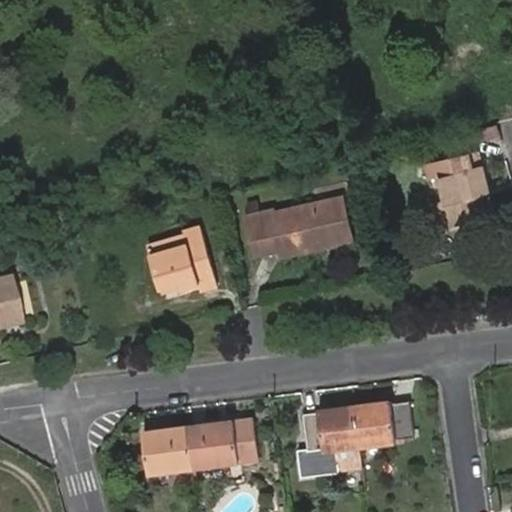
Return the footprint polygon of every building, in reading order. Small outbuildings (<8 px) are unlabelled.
[(500,123),(480,129),(482,142),(503,136),(500,123)] [(474,143),(449,149),(452,165),(478,159),(474,143)] [(442,171),(448,198),(454,219),(488,212),(483,190),(481,182),(489,179),(483,157),(478,159),(452,165),(449,149),(426,154),(431,174),(442,171)] [(481,182),(483,190),(491,188),(489,179),(481,182)] [(325,239),(355,231),(346,193),(277,211),(275,208),(250,214),(259,252),(284,245),(285,253),(327,243),(325,239)] [(454,219),(448,198),(438,200),(444,222),(454,219)] [(183,281),(185,286),(200,281),(202,289),(222,283),(204,224),(185,230),(186,234),(151,244),(162,286),(183,281)] [(357,237),(355,231),(325,239),(327,243),(357,237)] [(0,323),(1,327),(29,320),(17,275),(0,278),(0,323)] [(164,292),(185,286),(183,281),(162,286),(164,292)] [(408,404),(351,411),(355,440),(356,446),(394,442),(396,440),(412,438),(408,404)] [(355,440),(351,411),(304,417),(308,451),(299,452),(301,478),(338,473),(338,471),(358,468),(356,446),(355,440)] [(190,431),(194,469),(239,464),(233,425),(190,431)] [(148,475),(194,469),(190,431),(143,437),(148,475)]
